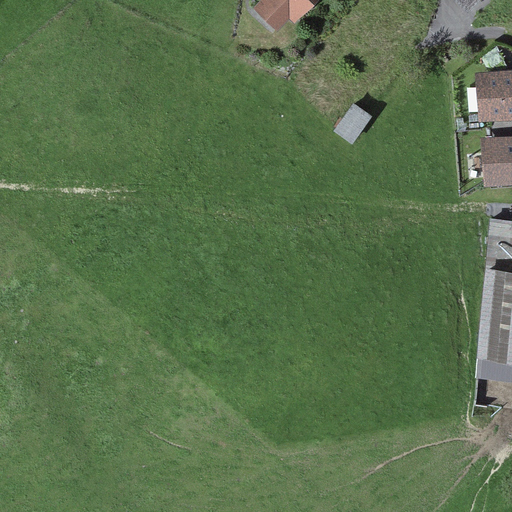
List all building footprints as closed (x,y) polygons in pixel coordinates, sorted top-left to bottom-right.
[(258,0),(249,10),(271,33),(284,20),(289,25),(314,0),(258,0)] [(451,0),(464,12),(476,0),(451,0)] [(511,73),(473,76),(476,121),(511,118),(511,73)] [(349,106),(330,132),(348,145),(367,119),(349,106)] [(511,137),(480,140),(483,188),(511,186),(511,137)] [(511,222),(485,219),(471,359),(511,362),(511,222)]
